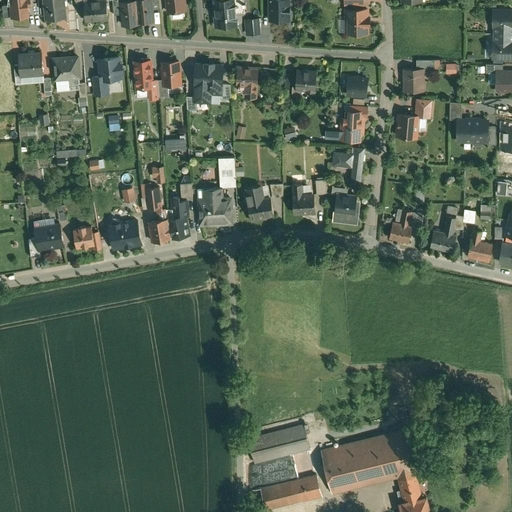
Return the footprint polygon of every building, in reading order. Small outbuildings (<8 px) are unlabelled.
[(29,0),(12,0),(13,6),(10,6),(12,18),(28,16),(27,2),(30,1),(29,0)] [(63,0),(44,0),(46,21),(65,19),(63,0)] [(95,3),(94,0),(84,0),(85,6),(86,22),(108,20),(107,2),(95,3)] [(120,0),(112,0),(114,17),(122,16),(121,3),(120,0)] [(140,0),(135,1),(138,25),(138,24),(152,22),(151,12),(150,0),(140,0)] [(150,0),(151,12),(159,10),(158,0),(150,0)] [(166,0),(168,14),(185,12),(183,0),(166,0)] [(215,0),(216,1),(215,2),(216,17),(214,17),(215,28),(237,26),(235,11),(245,10),(244,7),(246,7),(246,5),(244,5),(243,0),(215,0)] [(292,0),(270,0),(271,21),(293,21),(292,0)] [(121,3),(122,16),(123,27),(138,25),(135,1),(135,2),(121,3)] [(10,6),(2,7),(3,19),(12,18),(10,6)] [(347,10),(345,10),(345,19),(347,21),(347,34),(367,34),(367,26),(369,26),(369,18),(367,18),(367,10),(360,10),(347,10)] [(511,11),(493,11),(493,28),(494,28),(494,35),(503,35),(503,28),(511,27),(511,11)] [(252,21),(245,22),(247,35),(254,35),(252,21)] [(252,21),(254,35),(261,34),(260,21),(252,21)] [(503,35),(494,35),(494,42),(493,42),(492,59),(511,59),(511,43),(503,43),(503,35)] [(511,35),(503,35),(503,43),(511,43),(511,35)] [(41,53),(18,55),(19,66),(20,77),(15,78),(15,86),(43,83),(43,79),(43,75),(41,53)] [(76,58),(53,60),(55,82),(78,80),(76,58)] [(119,58),(99,61),(100,78),(101,81),(107,80),(121,79),(120,73),(123,72),(122,64),(119,65),(119,58)] [(150,62),(147,62),(146,60),(138,61),(138,63),(135,63),(137,89),(149,88),(152,88),(152,82),(150,62)] [(434,61),(416,61),(416,70),(423,70),(434,70),(434,61)] [(178,63),(162,64),(163,81),(164,87),(168,86),(169,86),(171,89),(177,88),(179,86),(180,85),(178,63)] [(222,66),(195,65),(194,104),(209,104),(210,94),(221,95),(221,86),(222,66)] [(503,65),(486,65),(486,74),(496,74),(496,72),(503,72),(503,65)] [(258,69),(238,68),(237,85),(257,87),(258,69)] [(270,70),(263,70),(262,83),(269,84),(270,70)] [(416,70),(404,70),(404,92),(424,92),(423,70),(416,70)] [(304,72),(296,72),(295,88),(292,88),(292,97),(307,98),(307,96),(314,97),(316,73),(315,73),(315,75),(303,74),(304,72)] [(511,72),(503,72),(496,72),(496,74),(496,92),(511,92),(511,72)] [(289,75),(282,75),(281,89),(288,90),(289,75)] [(360,78),(355,77),(354,79),(348,78),(347,96),(366,97),(367,80),(362,79),(360,78)] [(101,81),(100,78),(93,78),(94,96),(108,95),(107,80),(101,81)] [(50,79),(43,79),(43,83),(44,93),(51,92),(50,79)] [(157,81),(152,82),(152,88),(149,88),(150,100),(159,99),(157,81)] [(163,81),(157,81),(159,99),(168,99),(168,86),(164,87),(163,81)] [(85,84),(78,85),(79,99),(87,98),(85,84)] [(220,101),(230,102),(230,86),(221,86),(221,95),(220,101)] [(257,87),(246,86),(245,99),(256,99),(257,87)] [(193,99),(187,98),(186,112),(196,112),(196,104),(192,104),(193,99)] [(368,108),(350,106),(349,112),(364,113),(364,121),(367,121),(368,108)] [(417,106),(416,106),(415,117),(418,117),(418,118),(430,119),(431,108),(417,106)] [(462,108),(450,107),(449,119),(461,119),(462,108)] [(349,112),(345,112),(344,126),(341,126),(340,133),(343,133),(343,141),(359,142),(360,126),(363,126),(364,121),(364,113),(349,112)] [(47,115),(40,116),(41,126),(48,125),(47,115)] [(118,116),(108,117),(109,125),(119,124),(118,116)] [(415,117),(399,116),(397,138),(416,140),(418,118),(418,117),(415,117)] [(468,121),(458,121),(458,142),(462,142),(464,143),(473,143),(473,120),(468,120),(468,121)] [(488,121),(477,121),(477,120),(473,120),(473,143),(481,144),(483,142),(487,142),(488,142),(488,127),(488,121)] [(247,129),(239,127),(236,139),(244,141),(247,129)] [(496,127),(488,127),(488,142),(487,142),(487,145),(496,145),(496,127)] [(185,139),(165,140),(166,153),(186,152),(185,139)] [(351,156),(335,154),(333,166),(353,168),(352,175),(361,176),(364,149),(352,149),(351,156)] [(75,150),(56,152),(57,159),(76,157),(75,150)] [(234,159),(219,160),(221,187),(236,186),(236,179),(235,169),(234,159)] [(98,161),(90,162),(91,172),(99,170),(98,161)] [(163,167),(154,168),(155,178),(157,177),(157,183),(165,182),(163,167)] [(244,178),(243,169),(235,169),(236,179),(244,178)] [(361,176),(352,175),(351,187),(363,188),(364,176),(361,176)] [(326,181),(316,181),(317,195),(326,195),(326,181)] [(511,181),(502,181),(501,196),(511,196),(511,181)] [(159,187),(151,188),(151,183),(145,184),(146,188),(147,198),(148,209),(162,207),(159,187)] [(192,183),(180,184),(180,198),(192,197),(192,183)] [(283,184),(272,184),(272,198),(283,198),(283,184)] [(302,185),(293,186),(293,196),(294,214),(315,213),(314,195),(303,196),(302,185)] [(132,188),(123,189),(125,202),(134,201),(132,188)] [(221,188),(207,189),(207,201),(199,201),(200,226),(232,224),(231,199),(222,199),(221,188)] [(260,200),(257,188),(248,190),(250,202),(248,202),(252,222),(261,220),(261,218),(273,215),(269,198),(260,200)] [(425,192),(417,191),(416,202),(424,202),(425,192)] [(356,197),(336,194),(333,221),(356,224),(358,213),(354,213),(356,197)] [(182,200),(172,202),(175,221),(185,219),(182,200)] [(65,205),(57,206),(59,221),(67,219),(65,205)] [(476,222),(477,210),(465,209),(464,222),(476,222)] [(411,212),(402,210),(399,224),(408,226),(410,221),(411,212)] [(457,215),(456,215),(456,218),(457,218),(454,229),(463,229),(463,216),(457,215)] [(448,216),(444,233),(434,231),(430,247),(453,252),(456,235),(453,235),(454,229),(457,218),(456,218),(448,216)] [(137,220),(123,223),(115,218),(110,225),(114,249),(141,244),(137,220)] [(168,219),(148,222),(152,241),(171,238),(168,222),(168,219)] [(175,221),(168,222),(171,238),(190,235),(187,219),(185,219),(175,221)] [(399,224),(392,223),(389,239),(408,243),(412,227),(408,226),(399,224)] [(60,224),(51,226),(51,228),(36,230),(36,228),(35,229),(36,238),(38,249),(39,249),(48,248),(48,246),(63,243),(63,245),(64,245),(60,224)] [(91,227),(74,230),(77,249),(95,245),(92,233),(91,227)] [(482,231),(473,229),(471,239),(480,241),(482,232),(482,231)] [(95,250),(101,249),(98,232),(92,233),(95,245),(95,250)] [(36,238),(29,239),(31,257),(40,255),(39,249),(38,249),(36,238)] [(480,241),(471,239),(468,255),(490,260),(493,244),(484,242),(480,241)] [(511,244),(502,243),(499,262),(511,264),(511,244)] [(327,257),(325,268),(333,270),(335,259),(327,257)] [(304,424),(249,438),(255,463),(310,448),(304,424)] [(409,428),(322,450),(333,491),(398,475),(415,470),(420,469),(409,428)] [(461,449),(444,451),(446,462),(463,460),(461,449)] [(415,470),(398,475),(405,500),(400,502),(402,511),(430,511),(426,495),(422,496),(415,470)] [(316,474),(290,480),(294,495),(301,493),(303,499),(321,494),(316,474)]
